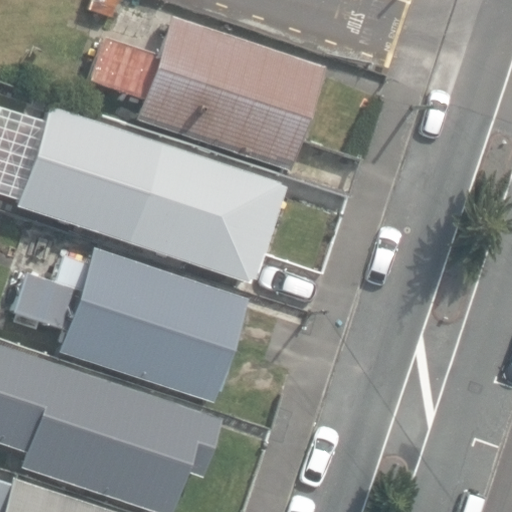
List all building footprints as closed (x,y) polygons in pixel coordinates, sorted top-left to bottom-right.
[(127,118),(279,170),(290,135),(315,65),(161,15),(156,28),(141,23),(133,48),(95,35),(81,79),(133,98),(127,118)] [(270,180),(99,124),(66,224),(237,281),(239,275),(246,277),(276,185),(269,183),(270,180)] [(357,157),(290,135),(279,170),(278,173),(345,195),(357,157)] [(241,296),(84,244),(78,260),(57,253),(48,280),(18,271),(2,310),(57,328),(50,350),(202,401),(207,386),(212,388),(223,353),(218,352),(223,336),(228,338),(237,312),(235,311),(241,296)] [(213,418),(0,348),(0,444),(17,450),(12,467),(148,511),(162,511),(176,470),(194,476),(213,418)] [(114,511),(4,476),(3,480),(0,479),(0,511),(114,511)]
